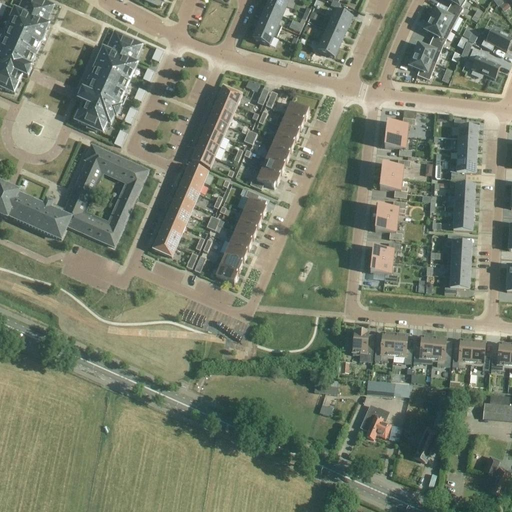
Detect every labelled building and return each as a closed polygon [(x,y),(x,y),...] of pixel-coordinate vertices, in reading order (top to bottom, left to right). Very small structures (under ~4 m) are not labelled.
[(45,25),(53,7),(36,0),(24,0),(18,14),(15,12),(0,44),(0,89),(13,96),(21,77),(27,80),(31,70),(28,68),(47,26),(45,25)] [(165,0),(166,0),(165,0),(145,0),(144,2),(160,10),(164,0),(165,0)] [(228,19),(234,2),(228,0),(220,0),(216,14),(228,19)] [(270,0),(266,10),(282,17),(287,7),(270,0)] [(463,11),(461,9),(467,0),(445,0),(452,4),(449,10),(459,17),(463,11)] [(266,10),(262,20),(281,29),(281,28),(278,27),(282,17),(266,10)] [(451,33),(459,17),(449,10),(445,16),(436,11),(430,22),(451,33)] [(336,12),(331,22),(348,30),(352,20),(336,12)] [(262,20),(257,31),(277,39),(281,29),(262,20)] [(331,22),(327,33),(343,40),(348,30),(331,22)] [(443,49),(451,33),(430,22),(424,32),(434,37),(431,44),(443,49)] [(299,36),(302,28),(291,24),(288,32),(299,36)] [(277,39),(257,31),(253,41),(269,48),(274,38),(277,39)] [(319,41),(322,43),(339,50),(343,40),(327,33),(323,31),(319,41)] [(484,42),(481,48),(491,53),(494,48),(506,54),(511,42),(511,41),(493,31),(486,43),(484,42)] [(134,65),(142,46),(115,34),(107,53),(104,51),(85,93),(83,92),(78,102),(84,105),(76,123),(103,135),(107,125),(110,127),(114,118),(116,119),(121,109),(119,108),(137,66),(134,65)] [(472,36),(469,43),(474,45),(477,38),(472,36)] [(339,50),(322,43),(318,53),(334,60),(339,50)] [(440,55),(443,49),(431,44),(428,50),(418,46),(414,57),(436,66),(440,55)] [(465,48),(461,58),(466,61),(471,50),(465,48)] [(473,51),(469,62),(475,64),(472,72),(495,82),(500,68),(483,62),(486,56),(473,51)] [(431,77),(436,66),(414,57),(409,68),(419,72),(417,78),(429,83),(431,77)] [(218,100),(220,101),(237,109),(242,97),(225,90),(222,95),(221,95),(218,100)] [(215,112),(233,119),(237,109),(220,101),(218,106),(216,105),(214,111),(215,112)] [(290,106),(286,117),(303,124),(304,122),(305,122),(309,114),(290,106)] [(209,121),(211,122),(228,129),(233,119),(215,112),(213,116),(212,116),(209,121)] [(286,117),(281,128),(298,135),(299,133),(301,133),(304,125),(286,117)] [(387,125),(386,138),(407,140),(408,128),(414,128),(415,122),(403,120),(402,127),(387,125)] [(224,140),(228,129),(211,122),(209,127),(207,126),(205,132),(206,132),(224,140)] [(459,129),(458,140),(477,141),(478,130),(466,129),(466,123),(454,122),(453,128),(459,129)] [(281,128),(276,139),(293,146),(294,144),(296,145),(299,136),(281,128)] [(224,140),(206,132),(204,137),(203,137),(200,142),(202,143),(219,150),(224,140)] [(229,132),(226,139),(240,144),(242,136),(229,132)] [(407,140),(386,138),(384,150),(399,152),(398,158),(411,159),(411,153),(405,152),(407,140)] [(293,146),(276,139),(271,150),(288,157),(289,155),(291,155),(295,147),(293,146)] [(458,140),(458,152),(477,153),(477,141),(458,140)] [(219,150),(202,143),(199,148),(198,147),(196,153),(197,153),(214,161),(219,150)] [(5,220),(6,220),(7,220),(8,219),(61,242),(67,228),(114,249),(148,173),(92,148),(85,163),(87,164),(66,212),(52,206),(53,205),(46,202),(43,208),(18,197),(19,195),(14,193),(3,217),(3,218),(4,219),(4,220),(5,220)] [(288,157),(271,150),(267,161),(284,168),(285,166),(286,166),(290,158),(288,157)] [(458,152),(457,163),(476,164),(477,153),(458,152)] [(214,161),(197,153),(195,158),(193,158),(191,163),(210,171),(214,161)] [(284,168),(267,161),(262,172),(279,179),(280,177),(281,177),(285,169),(284,168)] [(382,167),(381,179),(402,182),(404,169),(409,170),(410,164),(398,162),(397,168),(382,167)] [(476,164),(457,163),(457,170),(451,169),(451,181),(463,182),(463,175),(475,176),(476,164)] [(186,178),(204,186),(208,175),(189,167),(187,172),(188,173),(186,178)] [(279,179),(262,172),(257,183),(252,182),(250,188),(261,192),(263,187),(274,191),(275,188),(276,188),(280,180),(279,179)] [(182,189),(199,196),(204,186),(186,178),(185,177),(182,183),(184,184),(182,189)] [(402,182),(381,179),(380,192),(394,193),(394,200),(406,201),(407,195),(408,189),(401,189),(402,182)] [(456,186),(455,198),(474,199),(475,187),(456,186)] [(177,199),(195,207),(199,196),(182,189),(180,188),(178,193),(179,194),(177,199)] [(244,213),(261,220),(263,220),(266,212),(265,211),(266,208),(256,204),(259,198),(247,193),(245,199),(249,201),(244,213)] [(173,210),(190,217),(195,207),(177,199),(176,198),(173,204),(175,205),(173,210)] [(455,198),(454,210),(473,211),(474,199),(455,198)] [(378,208),(376,221),(397,223),(398,216),(405,217),(405,212),(406,205),(393,204),(393,210),(378,208)] [(190,217),(173,210),(171,209),(169,214),(170,215),(168,220),(186,228),(190,217)] [(454,210),(454,221),(473,222),(473,211),(454,210)] [(240,224),(256,231),(258,232),(262,223),(260,222),(261,220),(244,213),(240,224)] [(186,228),(168,220),(167,219),(164,225),(166,225),(164,230),(181,238),(186,228)] [(397,223),(376,221),(375,233),(390,235),(389,241),(401,243),(402,236),(396,236),(397,223)] [(473,222),(454,221),(453,233),(472,234),(473,222)] [(235,235),(252,242),(253,243),(257,234),(255,233),(256,231),(240,224),(235,235)] [(181,238),(164,230),(162,230),(160,235),(161,236),(159,241),(177,248),(181,238)] [(230,246),(247,253),(249,254),(252,245),(251,244),(252,242),(235,235),(230,246)] [(452,249),(452,256),(471,257),(471,245),(459,245),(460,238),(447,238),(447,244),(446,244),(446,249),(452,249)] [(177,248),(159,241),(158,240),(155,246),(157,246),(154,252),(172,260),(177,248)] [(225,257),(242,264),(244,265),(248,256),(246,255),(247,253),(230,246),(225,257)] [(373,250),(372,263),(393,265),(394,253),(400,253),(401,247),(389,246),(388,252),(373,250)] [(452,256),(451,267),(470,268),(471,257),(452,256)] [(220,268),(237,275),(239,276),(243,267),(241,266),(242,264),(225,257),(220,268)] [(393,265),(372,263),(370,275),(385,277),(384,283),(397,284),(397,278),(391,277),(393,265)] [(451,267),(450,279),(469,280),(470,268),(451,267)] [(237,275),(220,268),(216,279),(234,287),(238,278),(236,277),(237,275)] [(469,280),(450,279),(450,290),(445,290),(444,297),(456,297),(457,291),(469,292),(469,280)] [(486,292),(486,281),(474,281),(474,292),(486,292)] [(349,350),(353,350),(352,357),(360,358),(359,364),(372,365),(373,349),(367,348),(368,335),(366,335),(366,334),(357,333),(357,334),(354,334),(354,341),(350,340),(349,350)] [(395,337),(383,336),(381,350),(375,349),(374,363),(387,364),(388,360),(393,361),(395,337)] [(407,338),(395,337),(393,361),(393,358),(404,359),(404,365),(410,366),(411,352),(406,352),(407,338)] [(431,366),(434,340),(422,339),(420,353),(414,353),(413,366),(420,367),(420,365),(431,366)] [(434,340),(431,366),(432,367),(432,364),(437,365),(437,368),(450,369),(451,356),(445,355),(446,341),(434,340)] [(471,367),(473,344),(461,343),(459,357),(453,356),(452,370),(465,371),(465,367),(471,367)] [(485,345),(473,344),(471,367),(483,368),(483,372),(489,373),(490,359),(484,358),(485,345)] [(498,360),(492,359),(491,373),(504,374),(504,370),(509,371),(511,347),(499,346),(498,360)] [(349,365),(340,364),(339,375),(348,376),(349,365)] [(368,384),(367,392),(366,397),(393,399),(395,386),(368,384)] [(314,395),(338,397),(338,389),(315,388),(314,395)] [(448,409),(449,405),(440,404),(438,414),(437,414),(434,431),(439,432),(444,433),(446,423),(447,414),(448,409)] [(483,422),(511,424),(511,407),(484,405),(483,422)] [(370,408),(360,430),(368,433),(366,438),(374,442),(376,437),(384,441),(385,438),(389,440),(391,428),(390,428),(385,425),(383,425),(388,414),(378,410),(377,411),(370,408)] [(434,443),(438,434),(431,431),(427,429),(419,446),(420,447),(415,460),(426,465),(435,444),(434,443)] [(509,485),(511,479),(511,474),(497,468),(499,463),(490,459),(484,474),(497,480),(490,494),(502,498),(508,485),(509,485)]
